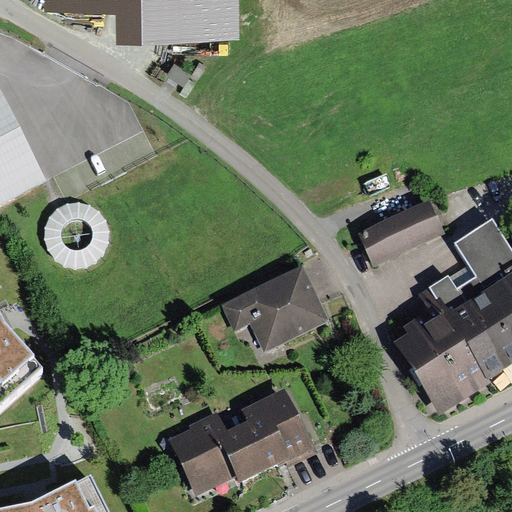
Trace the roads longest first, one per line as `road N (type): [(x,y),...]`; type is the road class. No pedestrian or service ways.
road 1 (residential): [(424,458),(323,242),(297,208),(106,60),(0,3)]
road 2 (tertiary): [(315,511),(424,458)]
